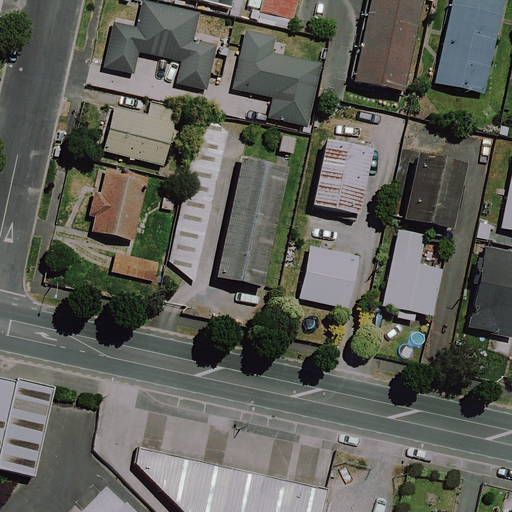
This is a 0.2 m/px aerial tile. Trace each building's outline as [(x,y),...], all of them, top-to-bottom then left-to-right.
[(197,14),(141,0),(134,31),(114,27),(104,72),(131,78),(137,55),(180,65),(175,87),(204,94),(214,51),(189,45),(197,14)] [(298,0),(263,0),(257,23),(290,32),(298,0)] [(423,0),(365,0),(347,82),(402,94),(423,0)] [(507,0),(449,0),(430,83),(484,96),(507,0)] [(288,44),(244,35),(232,93),(272,102),(268,121),(304,128),(317,67),(284,60),(288,44)] [(176,114),(151,107),(148,119),(115,111),(104,154),(163,169),(176,114)] [(195,130),(169,265),(186,280),(195,282),(224,136),(195,130)] [(295,143),(279,137),(274,152),(289,158),(295,143)] [(368,153),(322,144),(310,209),(355,218),(368,153)] [(463,164),(416,153),(399,223),(446,234),(463,164)] [(293,169),(240,156),(212,281),(264,293),(293,169)] [(147,183),(105,172),(100,192),(96,191),(89,218),(94,219),(91,233),(132,244),(147,183)] [(511,180),(493,177),(483,221),(511,227),(511,180)] [(423,236),(397,230),(380,309),(396,312),(394,320),(411,324),(413,315),(431,319),(447,241),(423,236)] [(511,336),(511,242),(483,238),(479,260),(475,259),(470,288),(475,289),(467,331),(511,338),(511,336)] [(357,259),(307,249),(297,301),(346,311),(357,259)] [(159,265),(115,253),(109,275),(153,286),(159,265)] [(0,476),(20,481),(40,394),(0,384),(0,476)] [(308,511),(313,491),(125,452),(121,474),(157,511),(308,511)] [(125,511),(105,491),(83,511),(125,511)]
